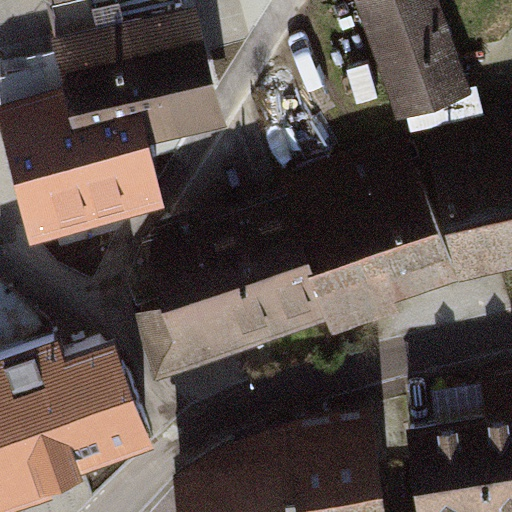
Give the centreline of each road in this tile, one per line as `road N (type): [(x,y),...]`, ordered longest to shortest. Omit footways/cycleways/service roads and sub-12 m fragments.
road 1 (residential): [(511,329),(253,401),(177,448)]
road 2 (residential): [(296,0),(130,242),(116,291)]
road 3 (residential): [(116,291),(55,271),(17,232),(0,166)]
road 4 (residential): [(116,291),(177,448)]
